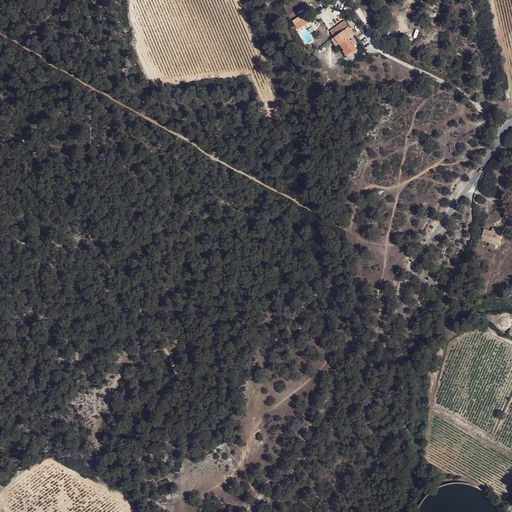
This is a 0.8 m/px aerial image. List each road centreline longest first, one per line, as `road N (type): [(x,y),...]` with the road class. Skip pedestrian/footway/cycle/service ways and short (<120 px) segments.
road 1 (tertiary): [(255,511),(310,442),(347,352),(394,323),(421,251),(511,122)]
road 2 (track): [(131,511),(114,491),(50,460),(0,491)]
